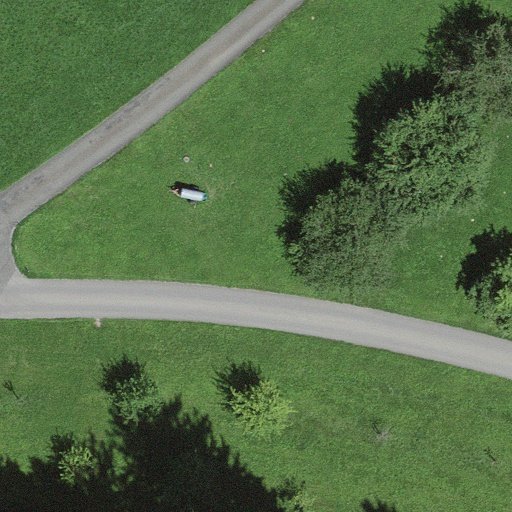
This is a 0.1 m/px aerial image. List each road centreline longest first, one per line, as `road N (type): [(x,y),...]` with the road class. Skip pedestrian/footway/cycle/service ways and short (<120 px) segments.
road 1 (unclassified): [(511,376),(319,319),(0,306)]
road 2 (unclassified): [(306,0),(256,43),(28,195),(0,223)]
